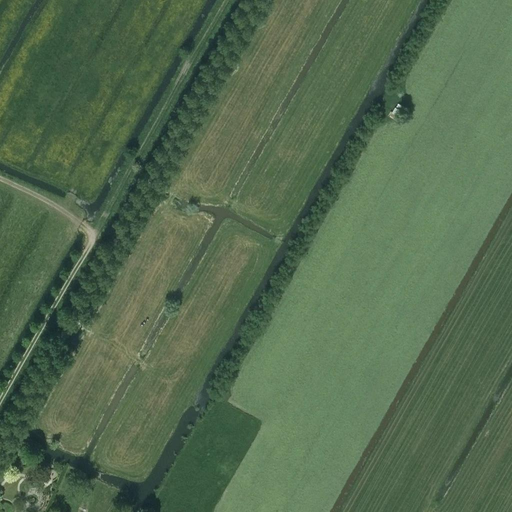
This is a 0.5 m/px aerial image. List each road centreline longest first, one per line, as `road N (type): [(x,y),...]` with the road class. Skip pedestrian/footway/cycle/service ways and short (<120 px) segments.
road 1 (unclassified): [(0,446),(254,0)]
road 2 (track): [(94,235),(229,0)]
road 3 (track): [(0,401),(94,235)]
